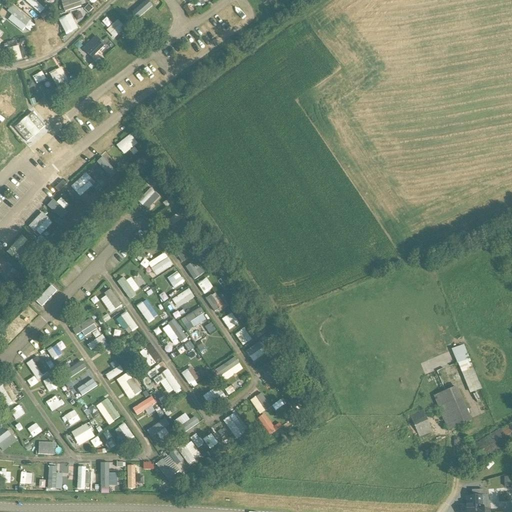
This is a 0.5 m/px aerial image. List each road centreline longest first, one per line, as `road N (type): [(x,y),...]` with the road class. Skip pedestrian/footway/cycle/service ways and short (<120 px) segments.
road 1 (track): [(186,511),(209,476),(335,409),(143,127),(313,0)]
road 2 (unclassified): [(0,506),(174,511)]
